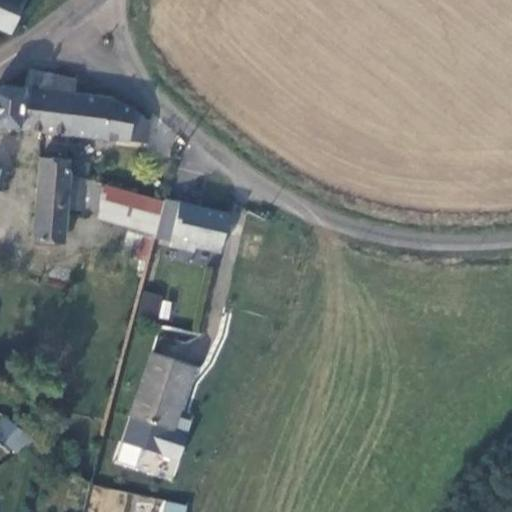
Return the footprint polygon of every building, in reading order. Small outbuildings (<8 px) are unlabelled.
[(0,0),(0,29),(10,33),(24,0),(0,0)] [(28,69),(22,89),(73,95),(74,80),(28,69)] [(0,126),(18,129),(22,89),(1,86),(0,86),(0,126)] [(73,95),(22,89),(18,129),(68,135),(73,95)] [(109,99),(73,95),(68,135),(146,144),(148,122),(133,109),(109,99)] [(66,158),(65,161),(65,173),(68,174),(84,179),(89,165),(66,158)] [(155,235),(163,201),(84,179),(68,174),(65,173),(65,161),(39,159),(31,241),(62,244),(65,209),(99,211),(97,218),(127,228),(155,235)] [(164,199),(163,201),(155,235),(154,238),(169,242),(179,203),(164,199)] [(227,214),(179,203),(169,242),(170,242),(169,247),(192,252),(193,247),(219,253),(227,214)] [(154,238),(155,235),(127,228),(120,256),(147,263),(154,238)] [(161,297),(143,292),(137,316),(154,321),(161,297)] [(191,366),(150,353),(130,416),(171,429),(191,366)] [(65,419),(50,414),(47,426),(62,430),(65,419)] [(6,419),(0,425),(0,437),(16,453),(33,440),(6,419)] [(183,511),(185,506),(165,501),(162,511),(183,511)]
